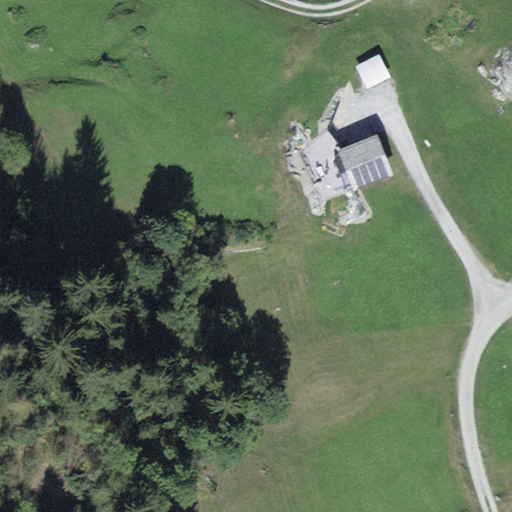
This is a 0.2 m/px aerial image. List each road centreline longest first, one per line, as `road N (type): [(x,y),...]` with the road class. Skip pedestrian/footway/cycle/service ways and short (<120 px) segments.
road 1 (track): [(511,306),(478,341),(464,398),(493,511)]
road 2 (unknown): [(504,311),(396,123)]
